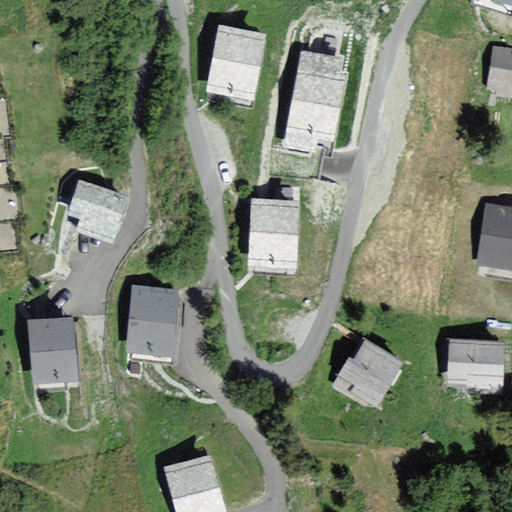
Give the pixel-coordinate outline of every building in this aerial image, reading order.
[(511,0),(486,0),(511,8),(511,0)] [(268,36),(221,27),(209,96),(256,104),(268,36)] [(511,51),(495,49),(490,83),(499,84),(497,99),(511,101),(511,51)] [(349,76),(300,68),(289,135),(338,143),(349,76)] [(132,202),(81,185),(71,219),(83,223),(79,236),(116,248),(132,202)] [(303,205),(255,203),(252,272),(300,274),(303,205)] [(511,207),(489,204),(479,266),(511,271),(511,207)] [(184,294),(135,289),(127,356),(176,362),(184,294)] [(77,321),(29,324),(33,389),(81,385),(77,321)] [(406,366),(366,343),(355,363),(350,360),(334,390),(378,415),(406,366)] [(508,344),(449,343),(448,387),(467,387),(467,398),(506,399),(508,344)] [(227,511),(213,458),(165,471),(176,511),(227,511)]
